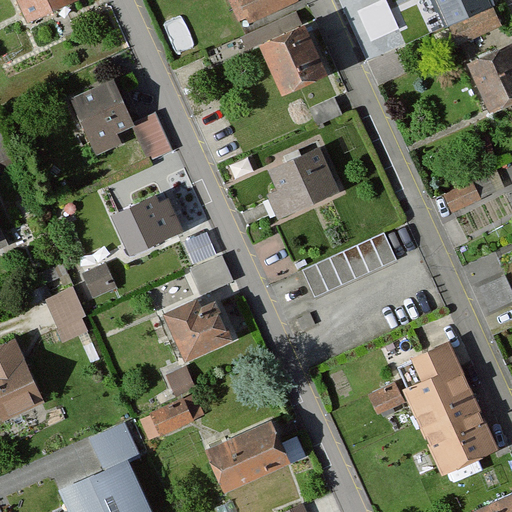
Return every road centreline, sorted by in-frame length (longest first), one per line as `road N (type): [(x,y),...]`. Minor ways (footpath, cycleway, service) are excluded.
road 1 (residential): [(124,0),(355,511)]
road 2 (residential): [(511,409),(325,0)]
